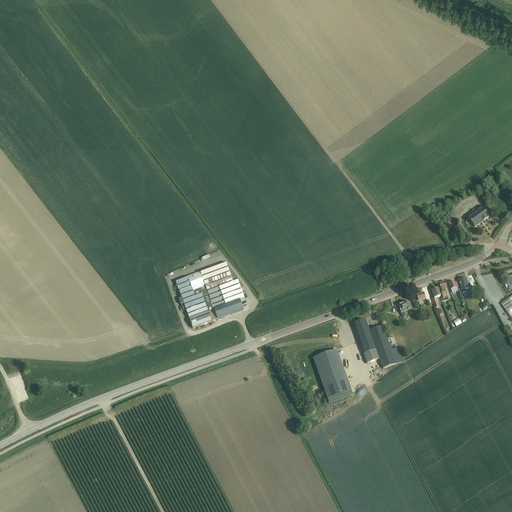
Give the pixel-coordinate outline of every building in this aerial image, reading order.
[(476,213),(475,211),(467,217),(471,223),(472,224),(474,227),(483,221),(484,221),(488,218),(489,217),(483,208),(476,213)] [(244,299),(241,289),(243,288),(241,283),(239,284),(238,280),(231,270),(229,271),(226,263),(220,266),(211,269),(175,282),(181,299),(179,300),(183,311),(186,310),(193,329),(243,310),(240,301),(244,299)] [(459,281),(461,289),(461,290),(462,290),(462,293),(466,292),(466,290),(468,289),(466,280),(459,281)] [(439,284),(441,291),(443,299),(441,299),(442,302),(447,301),(446,298),(448,297),(445,290),(447,290),(445,282),(439,284)] [(463,299),(457,282),(454,283),(454,282),(449,284),(453,294),(457,292),(460,301),(462,305),(465,303),(463,299)] [(439,308),(435,298),(441,296),(438,289),(431,291),(434,299),(432,299),(436,309),(439,308)] [(424,294),(417,296),(419,302),(423,301),(426,300),(424,294)] [(511,317),(511,296),(502,304),(511,317)] [(412,310),(410,302),(408,303),(406,302),(404,303),(404,304),(398,306),(401,314),(403,313),(405,319),(408,318),(407,314),(408,313),(407,312),(412,310)] [(365,321),(353,325),(367,365),(380,360),(383,370),(392,367),(403,363),(398,348),(391,350),(387,340),(391,339),(389,336),(386,337),(382,327),(369,332),(365,321)] [(327,336),(332,350),(338,348),(333,334),(327,336)] [(337,351),(314,360),(328,400),(352,392),(337,351)]
